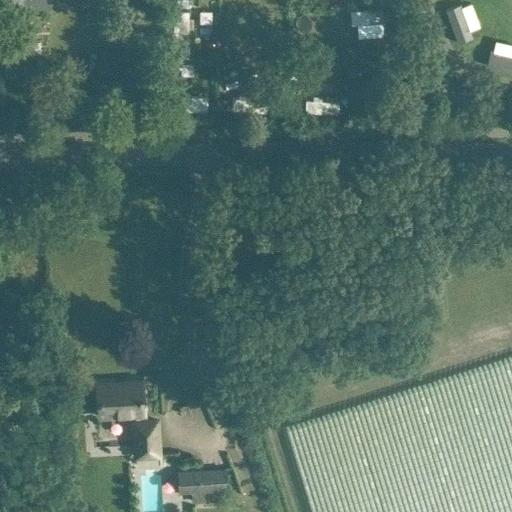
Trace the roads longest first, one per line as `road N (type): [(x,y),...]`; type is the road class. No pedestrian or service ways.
road 1 (tertiary): [(0,159),(511,154)]
road 2 (track): [(203,154),(185,262),(186,311),(258,511)]
road 3 (unknown): [(427,0),(455,58),(511,86)]
